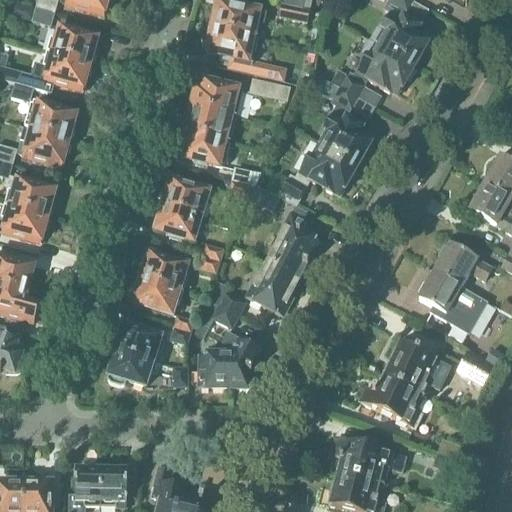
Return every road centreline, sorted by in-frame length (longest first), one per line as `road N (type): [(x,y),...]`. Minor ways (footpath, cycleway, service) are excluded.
road 1 (residential): [(269,436),(509,0)]
road 2 (residential): [(44,427),(119,223),(175,0)]
road 3 (residential): [(44,427),(269,436)]
